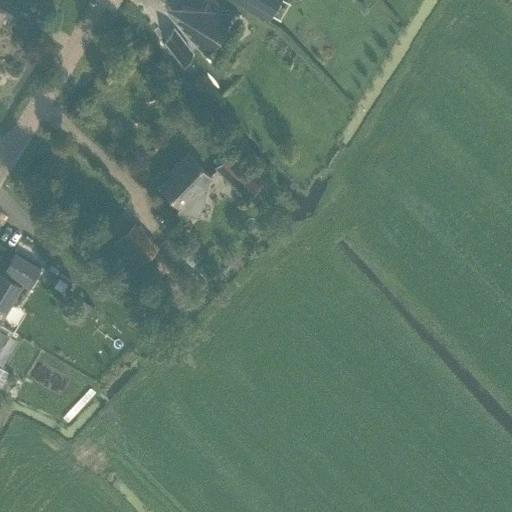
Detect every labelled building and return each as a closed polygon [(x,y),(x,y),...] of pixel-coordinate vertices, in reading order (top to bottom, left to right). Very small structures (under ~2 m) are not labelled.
[(239,0),(267,16),(277,0),(239,0)] [(241,18),(241,16),(215,11),(208,3),(204,9),(182,5),(182,7),(176,16),(175,17),(212,64),(213,63),(207,56),(231,16),(241,18)] [(180,57),(185,53),(168,30),(159,44),(180,57)] [(225,151),(214,163),(244,193),(256,182),(225,151)] [(211,176),(187,152),(176,164),(178,166),(172,173),(169,170),(169,171),(171,174),(159,185),(180,206),(176,210),(187,221),(193,214),(198,215),(204,192),(200,187),(211,176)] [(134,224),(121,236),(144,260),(157,247),(134,224)] [(0,272),(0,321),(21,286),(0,272)] [(59,277),(54,285),(62,291),(68,282),(59,277)] [(28,288),(39,295),(44,287),(33,281),(28,288)]
